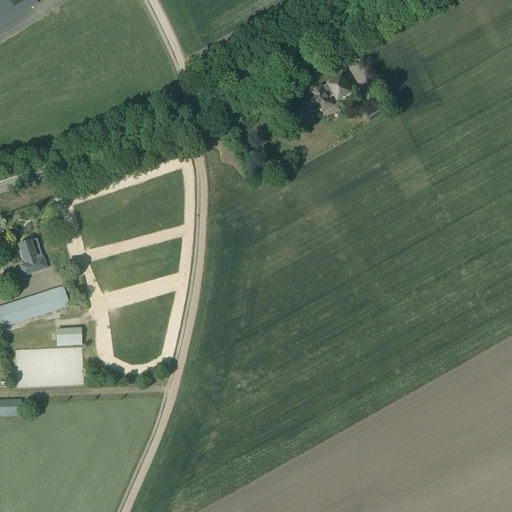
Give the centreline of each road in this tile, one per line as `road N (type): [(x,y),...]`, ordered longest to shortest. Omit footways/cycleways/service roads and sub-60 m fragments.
road 1 (unclassified): [(0,188),(165,125),(387,0)]
road 2 (track): [(191,111),(203,191),(193,294),(164,416),(124,511)]
